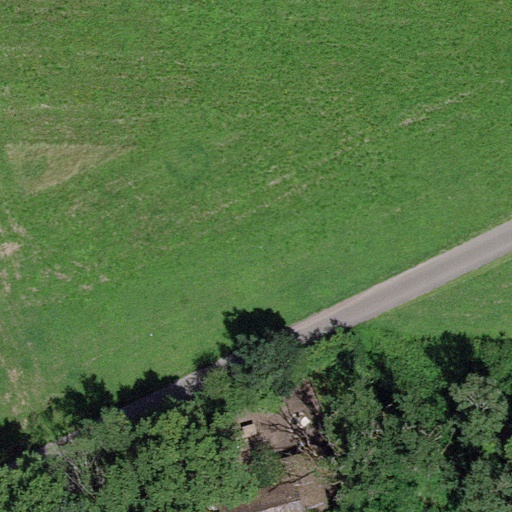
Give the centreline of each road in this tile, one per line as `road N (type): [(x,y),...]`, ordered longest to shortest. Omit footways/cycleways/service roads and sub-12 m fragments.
road 1 (unclassified): [(511,236),(0,480)]
road 2 (track): [(0,266),(124,511)]
